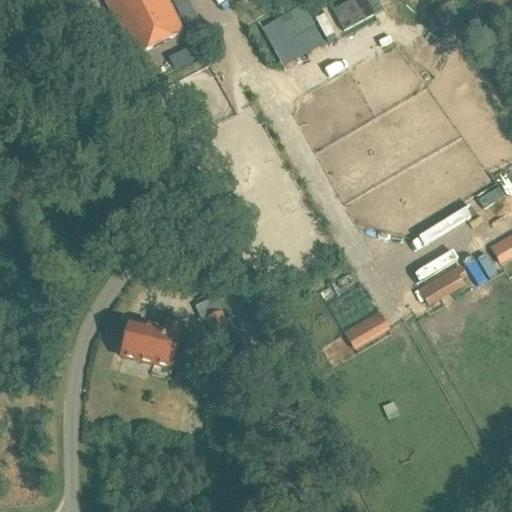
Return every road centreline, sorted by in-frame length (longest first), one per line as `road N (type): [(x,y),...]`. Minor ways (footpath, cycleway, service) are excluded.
road 1 (residential): [(72,511),(78,349),(113,281),(143,246),(162,208),(163,182),(158,145),(91,0)]
road 2 (track): [(271,390),(196,237),(162,208)]
road 3 (track): [(331,511),(271,390)]
